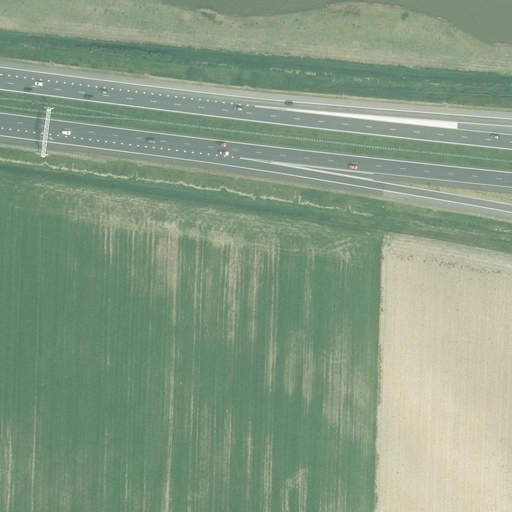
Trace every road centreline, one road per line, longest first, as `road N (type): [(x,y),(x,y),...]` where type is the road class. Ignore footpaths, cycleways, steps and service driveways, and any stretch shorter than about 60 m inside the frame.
road 1 (motorway): [(240,150),(370,184),(511,208)]
road 2 (motorway): [(240,150),(511,180)]
road 3 (motorway): [(511,142),(253,114)]
road 4 (motorway): [(511,122),(253,114)]
road 5 (motorway): [(253,114),(0,82)]
road 6 (motorway): [(0,120),(240,150)]
